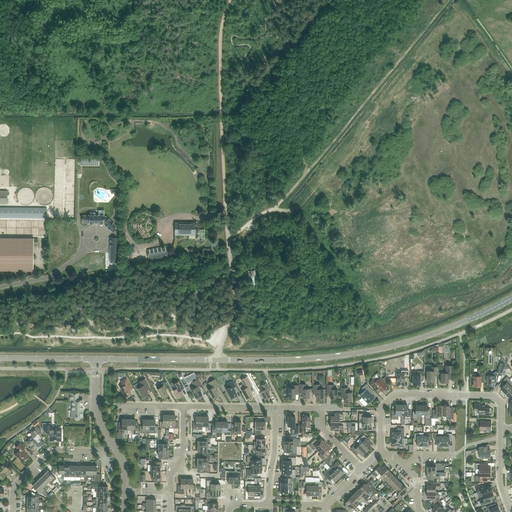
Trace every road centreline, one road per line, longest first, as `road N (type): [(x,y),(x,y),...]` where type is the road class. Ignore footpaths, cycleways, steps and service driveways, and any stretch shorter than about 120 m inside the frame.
road 1 (secondary): [(219,360),(395,345),(511,298)]
road 2 (track): [(268,208),(303,202),(440,28),(465,15),(476,24)]
road 3 (track): [(448,0),(275,203)]
road 4 (unknown): [(234,301),(193,296),(0,311)]
road 5 (residential): [(379,455),(380,411),(393,396),(494,395)]
road 6 (residential): [(228,511),(231,504),(268,504),(274,408)]
road 7 (residential): [(225,207),(234,301),(220,345)]
road 8 (residential): [(12,511),(13,486),(48,452),(93,451),(111,442)]
